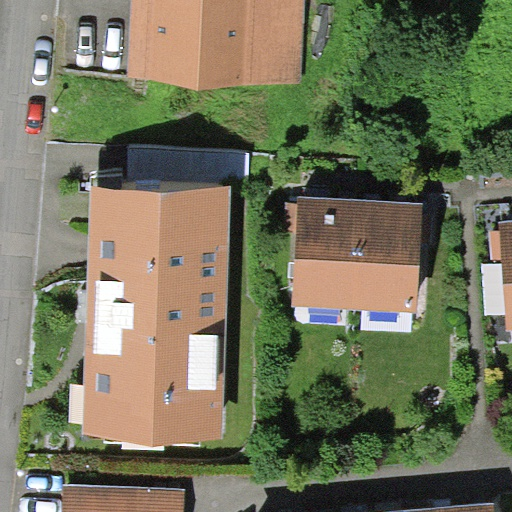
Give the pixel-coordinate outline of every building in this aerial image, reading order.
[(143,0),(142,31),(121,30),(119,72),(246,80),(246,79),(290,82),(292,0),(143,0)] [(241,172),(92,166),(81,443),(230,449),(241,172)] [(290,294),(350,297),(355,202),(295,199),(295,205),(285,204),(284,230),(293,230),(290,294)] [(415,205),(355,202),(350,297),(410,301),(413,241),(423,241),(424,216),(415,215),(415,205)] [(500,257),(504,318),(511,317),(511,223),(498,225),(498,232),(488,232),(490,258),(500,257)] [(89,511),(90,491),(62,490),(61,511),(89,511)] [(118,511),(119,492),(90,491),(89,511),(118,511)] [(146,511),(148,493),(119,492),(118,511),(146,511)] [(175,511),(176,494),(148,493),(146,511),(175,511)]
